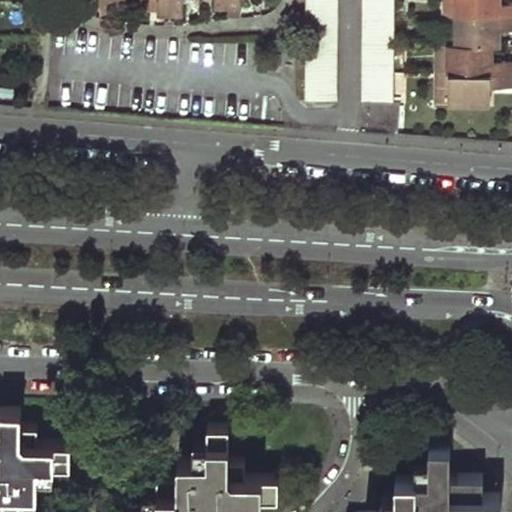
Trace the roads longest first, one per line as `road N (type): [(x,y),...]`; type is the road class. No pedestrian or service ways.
road 1 (secondary): [(0,285),(511,312)]
road 2 (residential): [(0,371),(342,382)]
road 3 (secondary): [(511,251),(175,236)]
road 4 (residential): [(181,144),(511,167)]
road 5 (residential): [(0,128),(181,144)]
road 6 (residential): [(342,382),(422,390),(499,446)]
road 7 (secondary): [(175,236),(0,225)]
road 8 (residential): [(342,382),(358,408),(356,450),(308,511)]
